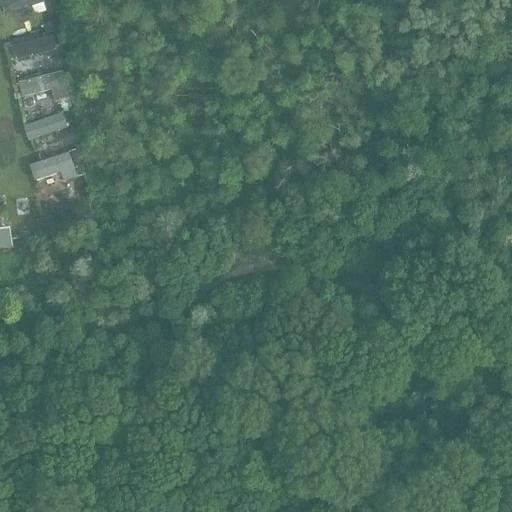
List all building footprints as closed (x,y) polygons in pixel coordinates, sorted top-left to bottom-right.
[(1,0),(6,14),(46,0),(1,0)] [(55,20),(43,24),(47,34),(58,30),(55,20)] [(18,57),(58,46),(55,32),(15,42),(18,57)] [(61,57),(52,59),(54,69),(64,66),(61,57)] [(73,128),(60,133),(65,146),(76,142),(78,141),(75,132),(73,128)] [(77,150),(70,152),(74,164),(79,162),(83,161),(79,149),(77,150)] [(29,165),(35,181),(55,173),(57,178),(61,176),(63,181),(77,176),(69,151),(29,165)] [(10,231),(0,232),(0,246),(12,245),(11,240),(10,231)]
